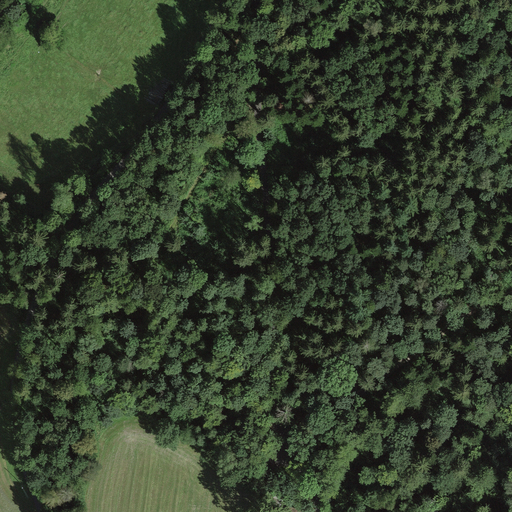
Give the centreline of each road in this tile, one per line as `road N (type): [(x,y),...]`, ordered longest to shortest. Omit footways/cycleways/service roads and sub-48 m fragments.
road 1 (track): [(255,90),(178,193),(108,315),(71,511)]
road 2 (track): [(511,291),(280,448)]
